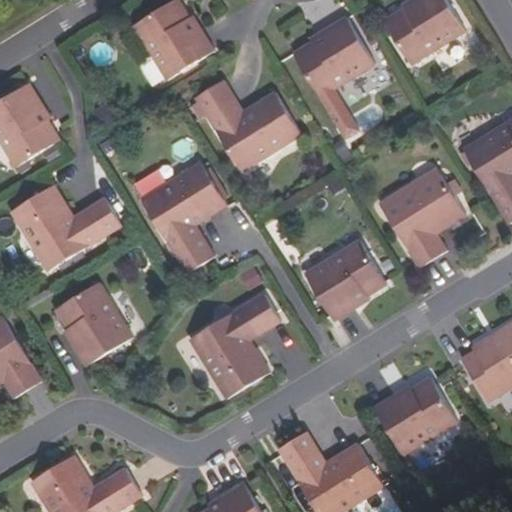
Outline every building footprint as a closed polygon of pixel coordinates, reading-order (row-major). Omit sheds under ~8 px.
[(405,16),(391,25),(372,36),(399,80),(454,47),(425,0),(423,0),(403,13),(405,16)] [(192,41),(184,28),(171,6),(127,33),(161,88),(208,58),(196,39),(192,41)] [(389,21),(391,25),(405,16),(403,13),(389,21)] [(188,25),(184,28),(192,41),(196,39),(188,25)] [(314,48),(301,57),(283,68),(310,111),(364,79),(335,31),(312,45),(314,48)] [(301,57),(314,48),(312,45),(299,53),(301,57)] [(32,115),(36,112),(22,91),(0,104),(0,159),(8,173),(52,147),(41,129),(32,115)] [(234,183),(293,148),(267,105),(235,125),(215,93),(189,109),(234,183)] [(362,130),(378,123),(371,107),(355,114),(362,130)] [(36,112),(32,115),(41,129),(44,127),(36,112)] [(511,117),(466,146),(510,220),(511,218),(511,117)] [(187,238),(220,219),(193,177),(134,213),(179,286),(206,269),(187,238)] [(427,185),(401,201),(405,208),(431,192),(427,185)] [(405,208),(401,201),(369,220),(409,284),(437,266),(426,249),(456,232),(431,192),(405,208)] [(39,280),(111,236),(94,207),(64,226),(44,195),(2,221),(39,280)] [(298,287),(326,335),(349,321),(347,318),(361,310),(379,299),(352,254),(298,287)] [(92,291),(49,318),(59,336),(67,350),(64,352),(78,374),(125,345),(92,291)] [(221,414),(264,388),(244,355),(275,336),(258,308),(184,354),(221,414)] [(362,313),(361,310),(347,318),(349,321),(362,313)] [(39,391),(0,327),(0,391),(10,408),(39,391)] [(485,354),(464,366),(450,374),(475,416),(511,393),(511,340),(508,334),(482,349),(485,354)] [(64,352),(67,350),(59,336),(56,339),(64,352)] [(461,361),(464,366),(485,354),(482,349),(461,361)] [(388,410),(386,406),(364,420),(393,468),(447,435),(420,390),(402,402),(388,410)] [(386,406),(388,410),(402,402),(400,398),(386,406)] [(301,511),(355,511),(375,500),(349,457),(318,475),(299,443),(270,460),(301,511)] [(72,464),(29,490),(42,511),(127,511),(135,507),(119,480),(91,495),(72,464)] [(218,510),(214,511),(250,511),(238,491),(215,505),(218,510)]
